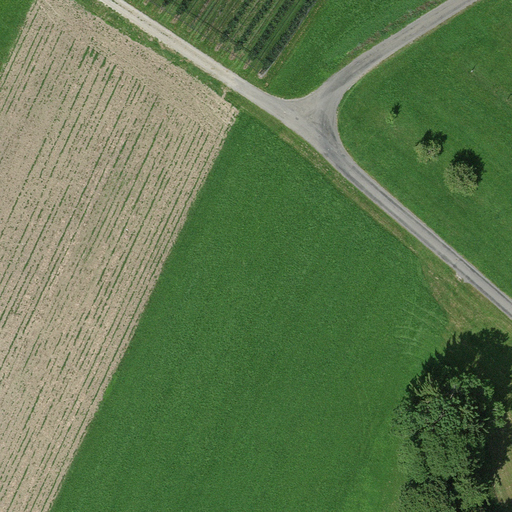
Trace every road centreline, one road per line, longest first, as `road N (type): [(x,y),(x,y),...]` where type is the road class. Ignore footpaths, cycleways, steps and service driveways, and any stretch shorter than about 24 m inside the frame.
road 1 (track): [(464,0),(367,60),(300,123),(511,308)]
road 2 (track): [(300,123),(111,0)]
